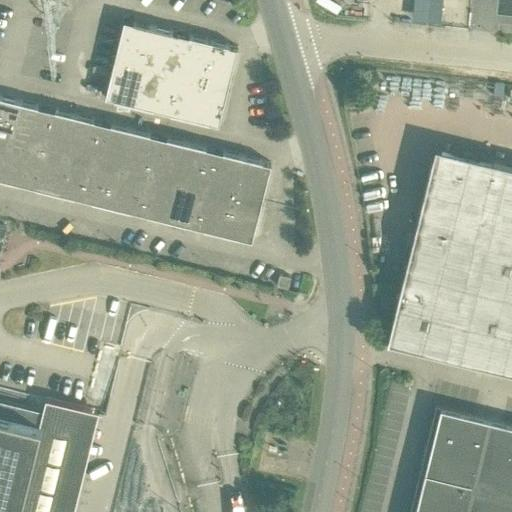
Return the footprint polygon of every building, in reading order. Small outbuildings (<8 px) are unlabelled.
[(170,111),(189,116),(209,121),(209,120),(218,122),(237,46),(228,44),(228,43),(188,33),(188,34),(172,30),(172,29),(133,20),(132,20),(124,18),(105,95),(114,97),(153,107),(170,110),(170,111)] [(251,238),(261,200),(270,162),(261,159),(222,149),(222,150),(214,148),(205,146),(206,145),(186,140),(166,135),(166,136),(149,132),(150,131),(110,121),(110,122),(93,118),(93,117),(54,108),(37,104),(37,103),(0,94),(0,176),(18,181),(18,180),(35,184),(35,185),(74,195),(74,194),(91,198),(91,199),(130,209),(131,208),(147,212),(147,213),(186,223),(186,222),(203,226),(203,227),(242,236),(251,238)] [(491,164),(441,152),(438,165),(430,163),(387,339),(511,369),(511,163),(492,158),(491,164)] [(290,276),(279,273),(276,284),(287,287),(290,276)] [(107,340),(93,397),(108,401),(122,344),(107,340)] [(511,511),(511,422),(435,404),(408,511),(511,511)] [(18,511),(40,423),(0,413),(0,511),(18,511)]
